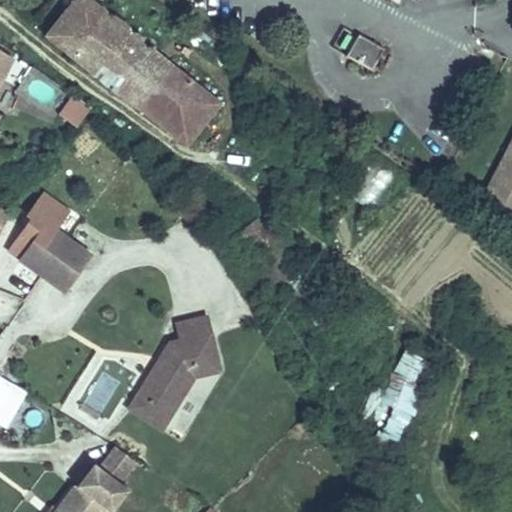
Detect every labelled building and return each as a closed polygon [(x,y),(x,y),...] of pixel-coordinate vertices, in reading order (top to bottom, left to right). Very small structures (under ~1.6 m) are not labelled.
[(112,0),(76,0),(61,21),(85,39),(112,0)] [(182,47),(119,0),(112,0),(85,39),(151,90),(182,47)] [(384,45),(360,32),(348,57),(372,69),(384,45)] [(0,35),(0,63),(10,68),(20,47),(0,35)] [(231,85),(182,47),(151,90),(200,127),(231,85)] [(0,91),(10,68),(0,63),(0,91)] [(34,73),(22,93),(78,125),(90,104),(34,73)] [(32,143),(19,141),(18,148),(31,151),(32,143)] [(511,143),(508,152),(505,151),(479,201),(511,217),(511,143)] [(368,165),(354,202),(376,210),(390,173),(368,165)] [(0,221),(15,229),(25,205),(4,195),(0,192),(0,221)] [(70,217),(44,201),(18,244),(42,258),(65,272),(90,230),(70,217)] [(194,311),(223,305),(220,288),(190,294),(194,311)] [(204,349),(231,343),(223,305),(194,311),(183,314),(172,332),(178,335),(171,347),(166,344),(157,359),(163,379),(181,389),(204,349)] [(178,335),(172,332),(166,344),(171,347),(178,335)] [(367,429),(399,442),(434,362),(402,349),(367,429)] [(19,361),(2,351),(0,355),(0,394),(1,395),(19,361)] [(174,402),(181,389),(163,379),(157,359),(143,385),(174,402)] [(18,405),(36,371),(19,361),(1,395),(18,405)] [(108,442),(93,462),(114,476),(128,457),(108,442)] [(99,511),(121,482),(114,476),(93,462),(86,456),(50,496),(52,511),(99,511)] [(229,479),(218,491),(239,511),(252,511),(255,510),(229,479)] [(239,511),(218,491),(197,511),(239,511)]
